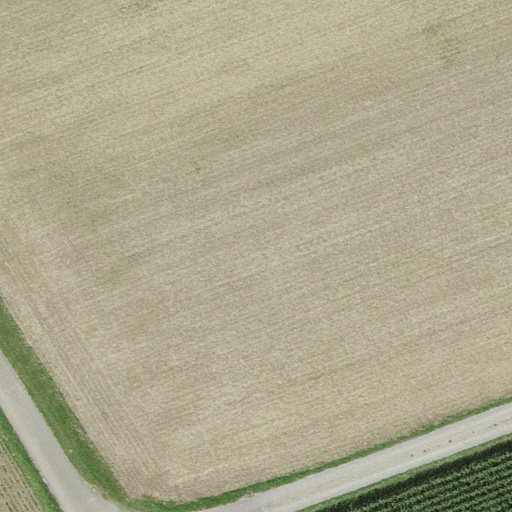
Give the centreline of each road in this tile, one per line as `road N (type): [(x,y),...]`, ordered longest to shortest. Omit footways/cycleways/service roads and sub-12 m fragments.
road 1 (track): [(511,424),(274,511)]
road 2 (residential): [(0,374),(90,511)]
